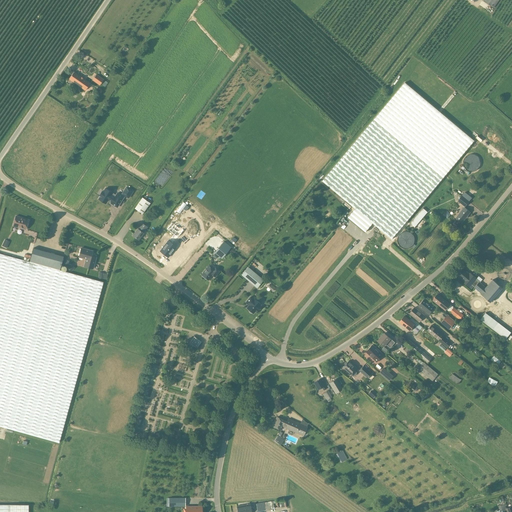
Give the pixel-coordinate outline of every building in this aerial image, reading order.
[(494,8),(499,0),(482,0),(494,8)] [(85,90),(91,83),(74,72),(69,79),(85,90)] [(104,80),(99,76),(97,74),(93,80),(100,85),(104,80)] [(443,177),(474,140),(405,82),(374,119),(443,177)] [(322,181),(355,208),(347,218),(364,233),(373,223),(392,239),(443,177),(374,119),(322,181)] [(133,191),(126,187),(124,191),(126,192),(125,195),(128,198),(133,191)] [(100,196),(98,199),(106,204),(108,200),(111,202),(111,203),(117,207),(124,197),(117,193),(114,197),(111,195),(113,193),(105,188),(103,192),(102,191),(99,195),(100,196)] [(465,207),(469,201),(462,195),(458,201),(465,207)] [(142,215),(150,204),(142,198),(134,209),(142,215)] [(186,204),(183,202),(176,211),(179,213),(183,209),(186,211),(189,207),(186,205),(186,204)] [(462,223),(471,212),(464,207),(456,218),(462,223)] [(423,208),(410,223),(415,227),(428,212),(423,208)] [(26,229),(29,220),(16,216),(13,226),(26,229)] [(144,233),(148,227),(142,223),(138,228),(133,235),(139,240),(144,233)] [(183,231),(179,228),(178,229),(171,223),(166,230),(173,235),(168,242),(168,241),(159,252),(167,258),(176,247),(172,244),(177,238),(183,231)] [(398,243),(412,247),(415,234),(401,230),(398,243)] [(223,241),(214,252),(222,258),(231,247),(223,241)] [(0,426),(59,442),(103,282),(60,270),(64,256),(33,248),(30,262),(0,253),(0,426)] [(93,269),(96,257),(91,256),(93,251),(81,248),(79,257),(86,259),(84,266),(93,269)] [(215,277),(219,271),(214,267),(213,269),(208,266),(201,275),(208,280),(212,275),(215,277)] [(242,275),(257,287),(263,280),(248,267),(242,275)] [(472,284),(482,293),(481,293),(491,302),(502,288),(493,280),(486,287),(476,279),(477,278),(470,272),(469,273),(466,270),(465,271),(462,269),(458,274),(461,277),(460,278),(463,280),(463,281),(469,287),(472,284)] [(446,310),(450,304),(437,294),(433,299),(446,310)] [(252,312),(253,313),(256,310),(257,311),(260,307),(259,306),(261,304),(254,299),(250,297),(246,302),(249,305),(247,308),(250,310),(249,310),(249,311),(250,311),(250,312),(251,313),(252,313),(252,312)] [(429,314),(434,307),(424,299),(419,305),(429,314)] [(420,321),(425,315),(414,307),(409,313),(420,321)] [(450,312),(460,320),(464,315),(454,307),(450,312)] [(505,339),(510,332),(484,312),(479,319),(505,339)] [(449,329),(456,322),(447,315),(441,322),(449,329)] [(410,330),(415,324),(405,316),(400,322),(410,330)] [(428,331),(440,341),(448,347),(451,344),(448,341),(447,341),(442,337),(444,336),(432,326),(428,331)] [(378,341),(384,346),(386,344),(390,348),(395,342),(390,338),(391,338),(384,333),(378,341)] [(199,341),(194,338),(190,343),(195,347),(199,341)] [(429,349),(425,353),(408,339),(405,344),(428,363),(435,354),(429,349)] [(377,362),(384,355),(373,344),(366,351),(377,362)] [(449,356),(452,353),(447,348),(444,351),(449,356)] [(493,355),(490,359),(497,364),(500,360),(493,355)] [(351,374),(352,374),(353,376),(355,376),(357,373),(357,372),(355,371),(357,368),(349,360),(343,367),(351,374)] [(433,381),(438,374),(424,362),(418,369),(433,381)] [(373,374),(364,366),(359,371),(369,379),(373,374)] [(393,376),(383,368),(379,373),(389,381),(393,376)] [(449,378),(461,387),(464,382),(452,374),(449,378)] [(335,393),(343,389),(337,378),(329,383),(335,393)] [(326,388),(325,385),(323,381),(322,382),(320,379),(314,382),(318,389),(322,387),(323,390),(326,388)] [(379,382),(375,387),(379,391),(384,386),(379,382)] [(326,400),(328,399),(332,397),(328,390),(322,393),(326,400)] [(303,435),(307,427),(288,419),(287,422),(284,421),(285,420),(277,417),(273,426),(281,429),(282,426),(303,435)] [(339,461),(346,459),(343,449),(336,452),(339,461)] [(186,505),(186,497),(169,497),(169,505),(186,505)] [(273,500),(256,503),(258,511),(265,510),(270,509),(270,508),(274,508),(273,500)] [(0,511),(28,511),(28,504),(0,503),(0,511)]
